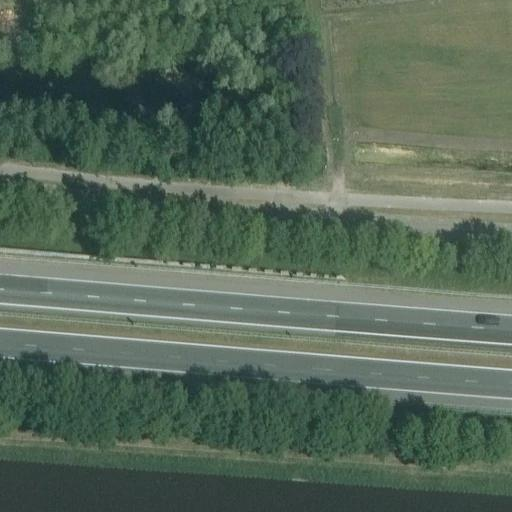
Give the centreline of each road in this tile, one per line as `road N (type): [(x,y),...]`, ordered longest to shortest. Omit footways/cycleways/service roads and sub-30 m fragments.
road 1 (tertiary): [(0,193),(186,216),(511,238)]
road 2 (motorway): [(511,331),(0,291)]
road 3 (motorway): [(0,346),(511,384)]
